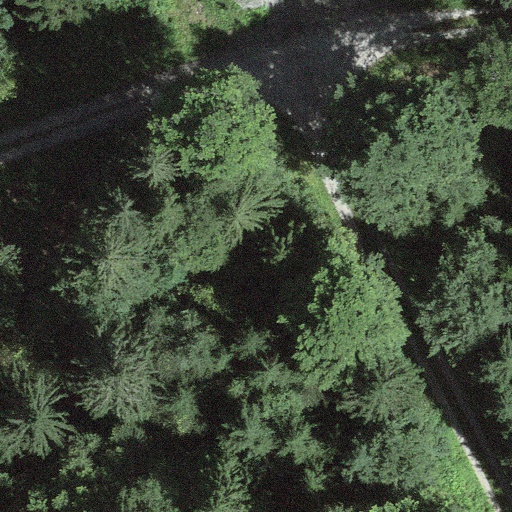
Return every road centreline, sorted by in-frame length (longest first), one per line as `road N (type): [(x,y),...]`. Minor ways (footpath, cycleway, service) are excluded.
road 1 (track): [(502,511),(402,330),(303,60)]
road 2 (track): [(303,60),(0,157)]
road 3 (track): [(303,60),(511,15)]
